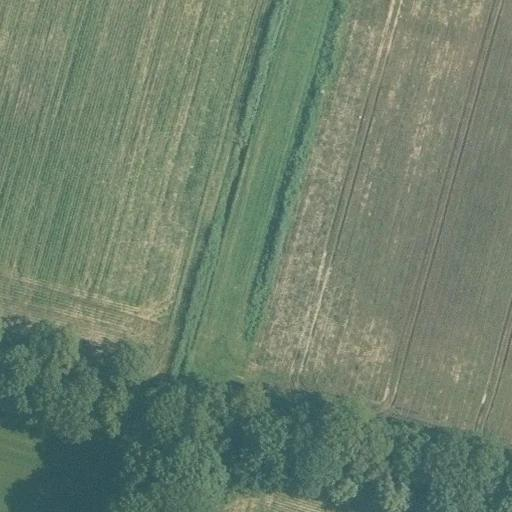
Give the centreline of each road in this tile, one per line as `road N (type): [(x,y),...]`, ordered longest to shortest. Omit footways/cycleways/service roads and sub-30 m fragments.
road 1 (track): [(0,365),(511,507)]
road 2 (track): [(306,0),(190,417)]
